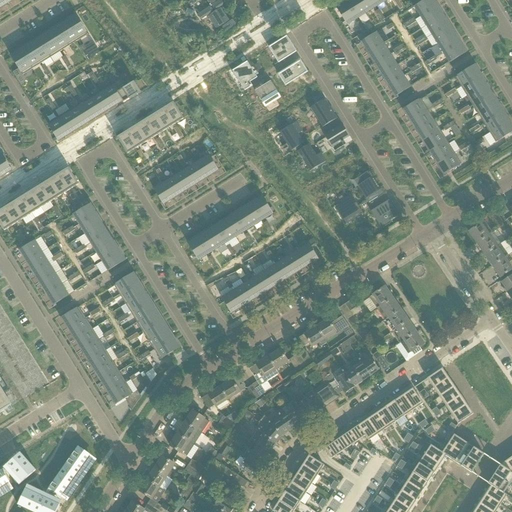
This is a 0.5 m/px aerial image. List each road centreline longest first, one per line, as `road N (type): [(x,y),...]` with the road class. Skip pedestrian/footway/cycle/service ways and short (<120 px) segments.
road 1 (residential): [(256,511),(296,452),(491,320)]
road 2 (residential): [(389,121),(324,18),(297,35),(361,139)]
road 3 (residential): [(161,230),(109,148),(83,165),(134,247)]
road 4 (tertiary): [(238,351),(422,236)]
road 5 (residential): [(0,253),(81,388)]
road 6 (residential): [(0,134),(17,162),(46,144),(0,67)]
road 7 (residential): [(134,247),(210,369)]
road 8 (residential): [(238,351),(161,230)]
road 9 (tertiary): [(128,464),(185,384),(210,369)]
